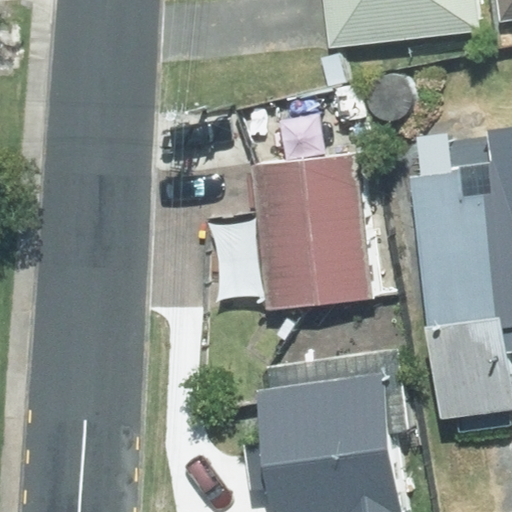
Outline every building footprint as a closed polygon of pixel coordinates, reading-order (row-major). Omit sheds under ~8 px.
[(328,0),(333,40),(484,22),(480,0),(328,0)] [(511,0),(500,0),(503,17),(511,15),(511,0)] [(364,79),(341,83),(346,116),(370,112),(364,79)] [(511,119),(495,122),(499,157),(457,162),(453,128),(417,133),(421,170),(416,172),(448,409),(459,408),(462,429),(511,421),(511,119)] [(374,289),(361,149),(257,159),(271,299),(374,289)] [(269,437),(249,440),(256,484),(278,482),(282,511),(414,511),(414,509),(407,511),(394,423),(412,420),(401,345),(271,363),(274,384),(261,385),(269,437)]
